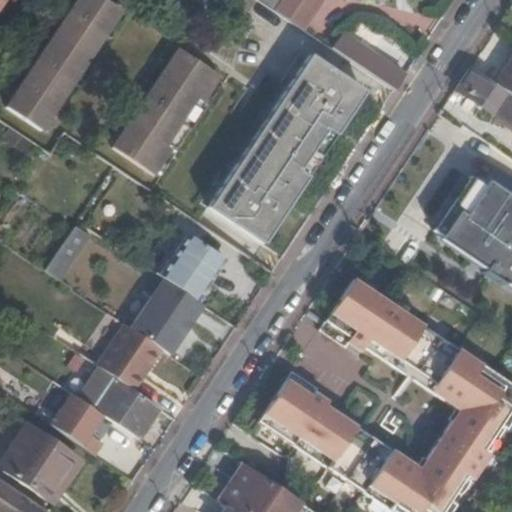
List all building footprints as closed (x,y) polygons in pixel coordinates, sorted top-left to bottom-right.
[(48,122),(45,117),(118,11),(100,0),(74,0),(2,109),(37,132),(48,122)] [(322,0),(280,0),(272,12),(300,30),(322,0)] [(234,39),(206,31),(201,49),(232,69),(234,39)] [(329,49),(327,51),(392,94),(402,79),(360,51),(359,52),(342,41),(337,48),(332,44),(329,49)] [(216,77),(175,50),(167,61),(169,63),(166,68),(163,66),(152,83),(155,84),(151,89),(149,88),(135,108),(137,110),(134,115),(131,113),(120,130),(122,131),(119,136),(116,135),(108,147),(148,175),(166,150),(160,145),(192,99),(198,103),(216,77)] [(362,95),(307,57),(203,207),(258,246),(277,218),(269,212),(334,117),(343,123),(362,95)] [(511,61),(504,73),(501,71),(491,86),(505,95),(511,99),(511,61)] [(492,114),(511,127),(511,99),(505,95),(503,99),(474,80),(476,76),(468,70),(455,90),(492,114)] [(455,90),(452,94),(489,118),(492,114),(455,90)] [(0,140),(0,141),(25,158),(32,148),(6,130),(0,140)] [(511,211),(466,181),(430,235),(483,270),(479,276),(501,290),(505,284),(511,288),(511,211)] [(73,229),(71,233),(42,274),(56,284),(72,259),(86,237),(73,229)] [(154,278),(194,304),(220,261),(182,236),(154,278)] [(189,325),(199,308),(194,304),(154,278),(150,275),(139,291),(147,297),(127,332),(158,353),(166,358),(177,342),(176,338),(185,325),(189,325)] [(288,374),(254,424),(385,511),(447,511),(511,416),(511,390),(349,282),(315,333),(341,350),(345,345),(357,354),(360,349),(452,412),(445,423),(447,424),(422,462),(419,461),(412,471),(320,409),(323,405),(311,396),(314,391),(288,374)] [(176,338),(177,342),(189,325),(185,325),(176,338)] [(127,332),(123,329),(94,370),(131,395),(158,353),(127,332)] [(84,379),(93,364),(74,353),(65,367),(84,379)] [(74,401),(94,414),(134,441),(154,411),(131,395),(94,370),(74,401)] [(92,418),(94,414),(74,401),(66,396),(45,427),(65,440),(73,428),(81,434),(92,418)] [(92,418),(81,434),(98,445),(120,460),(131,444),(92,418)] [(73,456),(21,422),(0,454),(0,476),(42,504),(73,456)] [(81,461),(73,456),(42,504),(49,509),(81,461)] [(243,469),(235,463),(210,501),(218,506),(243,469)] [(291,511),(297,505),(243,469),(218,506),(226,511),(291,511)] [(39,511),(0,485),(0,511),(39,511)] [(511,511),(511,487),(495,511),(511,511)]
